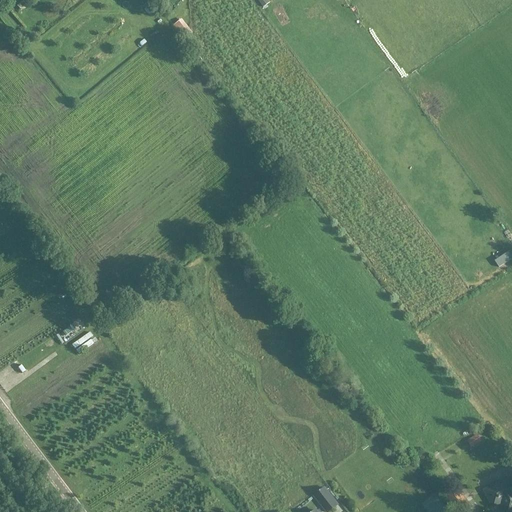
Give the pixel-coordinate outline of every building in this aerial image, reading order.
[(27,6),(23,1),(15,8),(20,13),(27,6)] [(77,353),(91,342),(87,337),(73,348),(77,353)] [(38,386),(43,381),(39,376),(34,382),(38,386)] [(472,437),(476,444),(481,441),(477,434),(472,437)] [(511,479),(508,482),(507,479),(493,487),(492,485),(483,490),(492,505),(500,501),(506,511),(511,508),(511,479)] [(315,497),(326,511),(329,511),(338,505),(325,489),(315,497)] [(464,511),(471,506),(458,490),(448,498),(458,511),(464,511)]
